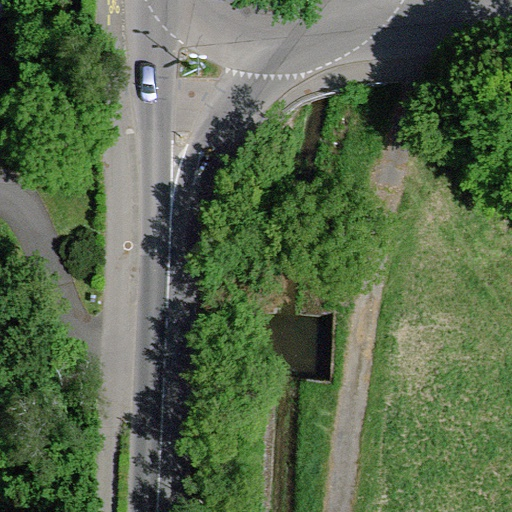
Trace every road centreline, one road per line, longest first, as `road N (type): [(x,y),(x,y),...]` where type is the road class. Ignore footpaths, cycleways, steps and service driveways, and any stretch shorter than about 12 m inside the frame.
road 1 (track): [(432,17),(363,331),(340,511)]
road 2 (tertiary): [(170,253),(159,511)]
road 3 (tertiary): [(157,0),(156,113),(170,253)]
road 4 (tertiary): [(170,253),(218,129),(287,39)]
road 5 (tertiary): [(343,19),(511,14)]
